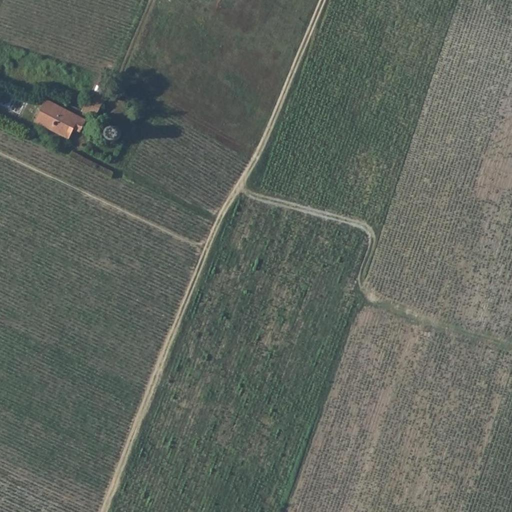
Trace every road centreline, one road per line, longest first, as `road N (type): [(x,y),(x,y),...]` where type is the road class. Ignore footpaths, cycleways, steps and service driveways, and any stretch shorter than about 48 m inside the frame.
road 1 (track): [(102,511),(221,212),(321,0)]
road 2 (track): [(234,189),(366,230),(372,242),(359,285),(367,301),(511,349)]
